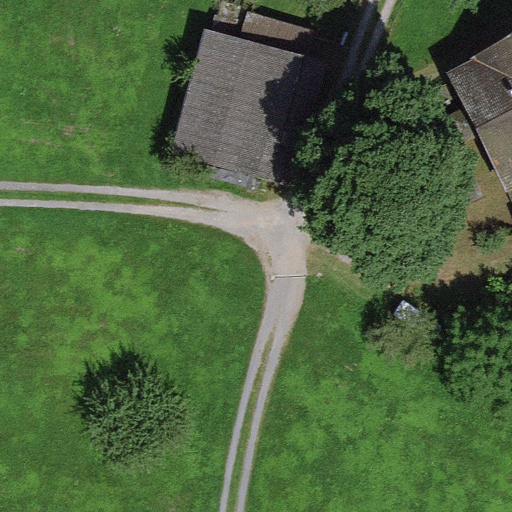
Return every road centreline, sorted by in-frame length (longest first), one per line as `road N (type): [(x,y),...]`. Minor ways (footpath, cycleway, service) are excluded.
road 1 (track): [(312,225),(148,201),(0,198)]
road 2 (track): [(233,511),(239,450),(312,225)]
